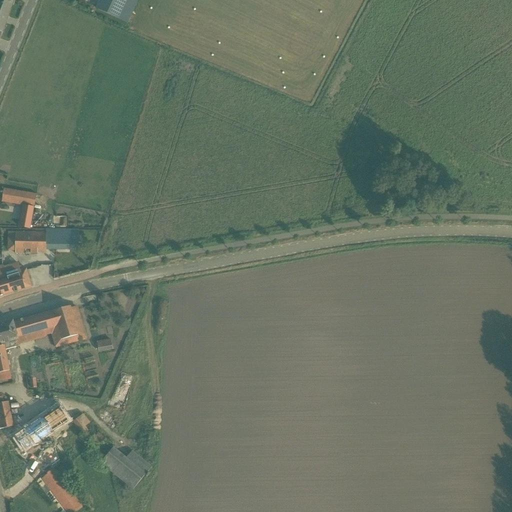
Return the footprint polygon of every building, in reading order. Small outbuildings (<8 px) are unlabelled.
[(0,0),(0,31),(2,33),(13,0),(0,0)] [(99,0),(96,8),(118,19),(127,0),(99,0)] [(36,195),(4,189),(2,202),(34,207),(36,195)] [(54,230),(54,249),(78,250),(78,230),(54,230)] [(46,234),(16,233),(15,253),(24,253),(24,249),(30,249),(30,253),(38,253),(38,252),(46,252),(46,234)] [(3,266),(11,293),(25,289),(31,287),(26,269),(20,271),(17,261),(3,266)] [(3,266),(0,266),(0,296),(11,293),(3,266)] [(0,346),(4,346),(5,349),(14,347),(15,345),(52,334),(56,348),(87,339),(77,308),(71,310),(70,306),(10,323),(9,322),(6,323),(5,324),(0,325),(0,346)] [(99,352),(112,349),(111,340),(97,342),(99,352)] [(4,346),(0,346),(0,381),(11,379),(9,371),(4,349),(5,349),(4,346)] [(59,436),(56,438),(43,417),(14,436),(9,428),(13,427),(8,402),(3,403),(1,397),(0,397),(0,440),(18,467),(45,449),(44,448),(60,437),(59,436)] [(56,438),(59,436),(72,427),(58,407),(43,417),(56,438)] [(100,420),(112,431),(122,420),(110,409),(100,420)] [(85,427),(89,424),(82,415),(73,422),(83,435),(88,431),(85,427)] [(98,450),(107,442),(99,433),(90,441),(98,450)] [(132,451),(126,458),(113,448),(100,463),(133,490),(152,467),(132,451)] [(65,463),(56,470),(63,480),(73,473),(65,463)] [(63,480),(56,470),(55,468),(36,481),(59,511),(76,511),(82,508),(63,480)]
